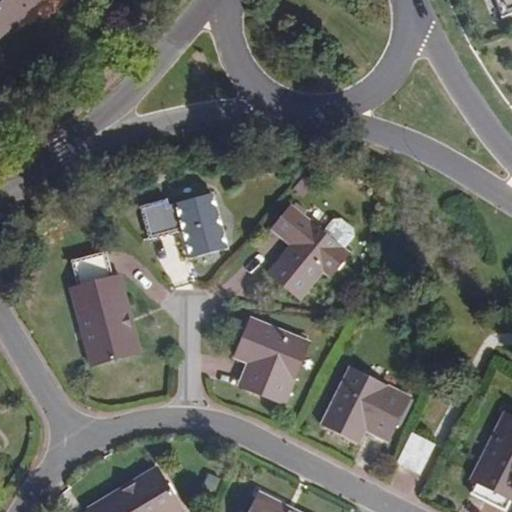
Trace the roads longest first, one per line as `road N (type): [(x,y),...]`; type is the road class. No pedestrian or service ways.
road 1 (tertiary): [(70,146),(285,102)]
road 2 (residential): [(193,419),(223,424),(389,506)]
road 3 (tertiary): [(219,0),(70,146)]
road 4 (tertiary): [(328,107),(511,195)]
road 5 (tertiary): [(511,162),(407,0)]
road 6 (tertiary): [(328,107),(373,88),(391,70),(408,23),(406,0)]
road 7 (residential): [(74,437),(0,321)]
road 8 (tertiary): [(228,0),(229,44),(242,68),(285,102)]
road 9 (residential): [(74,437),(193,419)]
